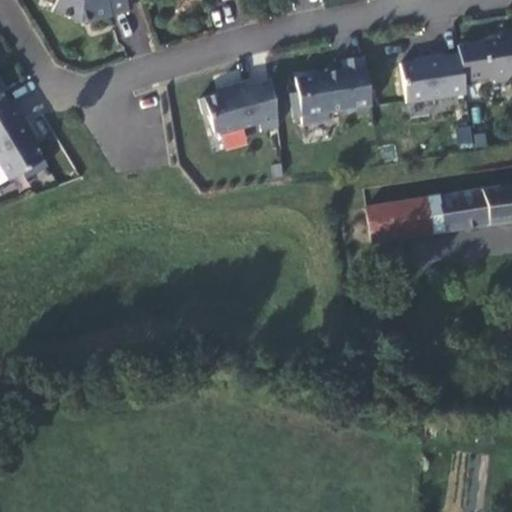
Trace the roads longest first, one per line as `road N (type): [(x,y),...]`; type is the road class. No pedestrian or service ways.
road 1 (residential): [(480,0),(307,30),(107,88)]
road 2 (residential): [(107,88),(58,90),(0,4)]
